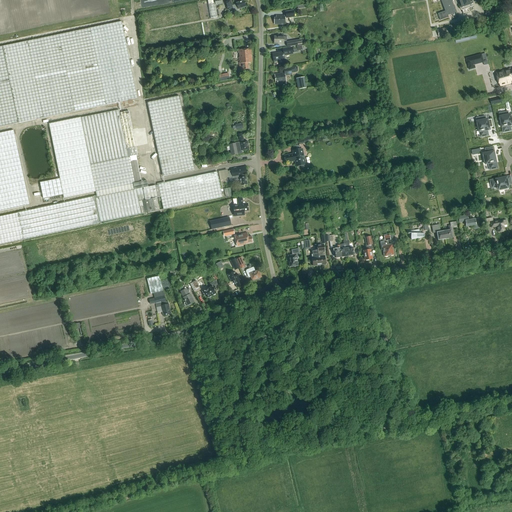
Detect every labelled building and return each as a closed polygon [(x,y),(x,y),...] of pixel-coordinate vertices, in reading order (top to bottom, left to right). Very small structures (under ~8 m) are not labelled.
[(210,0),(211,0),(208,1),(211,19),(217,17),(215,6),(223,4),(221,0),(210,0)] [(441,1),(445,11),(438,14),(440,21),(449,17),(448,16),(456,13),(452,1),(454,0),(459,0),(462,7),(461,7),(462,11),(473,7),(472,4),(471,0),(442,0),(443,0),(441,1)] [(231,1),(225,3),(228,10),(233,8),(234,12),(239,10),(238,9),(246,7),(244,1),(232,5),(231,1)] [(284,15),(284,16),(276,15),(276,18),(274,18),(274,19),(274,21),(274,25),(284,25),(284,19),(295,17),(294,10),(285,12),(286,15),(284,15)] [(0,126),(137,98),(122,21),(0,46),(0,126)] [(446,29),(446,28),(437,30),(439,37),(454,34),(452,28),(446,29)] [(284,44),(284,41),(286,41),(286,36),(284,36),(284,35),(281,35),(281,36),(274,36),(274,43),(279,44),(284,44)] [(283,49),(283,51),(272,54),(274,62),(285,60),(284,56),(293,54),(292,47),(283,49)] [(238,50),(240,65),(240,70),(249,69),(248,63),(252,63),(251,49),(238,50)] [(469,70),(476,68),(475,65),(484,62),(482,55),(466,59),(469,67),(469,70)] [(286,82),(285,75),(291,73),(295,72),(296,71),(297,70),(297,69),(297,68),(296,67),(284,69),(284,73),(274,74),(275,82),(277,81),(277,83),(286,82)] [(511,68),(496,72),(500,85),(500,87),(511,83),(511,68)] [(228,73),(219,75),(220,81),(230,79),(228,73)] [(298,89),(306,88),(304,77),(296,79),(298,89)] [(163,176),(195,170),(179,96),(148,103),(163,176)] [(161,201),(160,197),(149,200),(146,187),(148,187),(147,181),(142,182),(136,156),(138,155),(129,111),(119,113),(119,110),(49,124),(60,178),(40,183),(43,199),(63,194),(64,198),(96,191),(97,197),(96,197),(95,196),(0,216),(0,244),(141,214),(140,205),(143,204),(145,214),(160,210),(158,202),(161,201)] [(508,111),(499,113),(503,133),(511,131),(511,129),(511,124),(511,123),(511,115),(509,116),(508,111)] [(485,116),(476,118),(480,138),(489,136),(488,128),(493,127),(492,119),(486,120),(485,116)] [(0,211),(30,205),(14,130),(0,132),(0,211)] [(241,151),(249,149),(247,141),(235,143),(229,145),(232,156),(238,155),(238,154),(242,153),(241,151)] [(486,154),(483,155),(485,164),(488,164),(490,170),(498,169),(494,147),(485,149),(486,154)] [(304,167),(305,166),(302,150),(293,151),(294,154),(285,156),(286,162),(293,161),(295,162),(296,166),(301,165),(301,167),(302,168),(304,167)] [(228,171),(229,177),(230,180),(239,178),(241,186),(247,185),(246,177),(245,177),(244,174),(247,174),(245,167),(231,169),(231,171),(228,171)] [(164,209),(223,197),(217,172),(158,184),(164,209)] [(509,174),(490,178),(492,187),(499,186),(500,191),(509,189),(508,184),(511,183),(509,174)] [(158,185),(148,187),(146,187),(149,200),(160,197),(161,197),(158,185)] [(244,212),(248,211),(247,204),(245,204),(245,202),(243,202),(242,198),(233,199),(234,217),(244,216),(244,212)] [(475,229),(479,228),(478,219),(475,220),(475,219),(469,221),(468,215),(458,217),(459,223),(465,222),(466,227),(474,225),(475,229)] [(492,218),(489,219),(486,219),(487,225),(490,225),(491,228),(497,227),(498,232),(505,231),(504,225),(507,225),(506,220),(503,221),(499,222),(499,221),(493,222),(492,218)] [(225,226),(224,219),(214,222),(216,228),(225,226)] [(449,230),(444,231),(445,239),(449,239),(448,238),(452,238),(450,229),(451,229),(454,228),(453,222),(450,223),(451,226),(448,226),(449,230)] [(444,231),(441,232),(439,225),(432,226),(433,232),(436,232),(437,232),(438,240),(442,240),(445,239),(444,231)] [(424,237),(424,234),(419,233),(419,229),(409,231),(409,232),(409,233),(411,233),(411,238),(411,239),(424,237)] [(326,233),(327,235),(325,236),(326,242),(330,241),(330,242),(334,242),(333,236),(329,236),(329,232),(326,233)] [(235,236),(237,246),(239,246),(245,245),(244,244),(253,243),(251,236),(248,237),(247,236),(247,233),(235,236)] [(372,259),(370,250),(370,247),(373,247),(371,236),(366,237),(367,245),(366,245),(367,250),(363,251),(365,260),(366,260),(367,261),(369,260),(369,259),(372,259)] [(353,247),(349,248),(348,240),(346,241),(348,256),(354,255),(353,247)] [(342,257),(348,256),(346,241),(343,241),(343,244),(340,245),(340,248),(340,249),(342,257)] [(386,242),(380,243),(382,249),(383,249),(385,256),(386,256),(387,256),(388,255),(394,254),(392,245),(389,245),(389,243),(388,243),(387,243),(387,242),(386,242)] [(324,256),(323,252),(325,252),(325,251),(325,250),(325,248),(324,248),(324,245),(317,245),(318,250),(319,265),(326,265),(325,260),(326,260),(325,258),(325,257),(325,256),(324,256)] [(298,259),(298,255),(299,255),(298,249),(292,250),(292,255),(288,256),(289,260),(289,261),(289,263),(290,267),(297,265),(297,259),(298,259)] [(237,259),(241,268),(246,266),(242,257),(237,259)] [(235,258),(230,260),(235,271),(240,268),(235,258)] [(258,271),(255,272),(253,268),(247,270),(246,272),(248,277),(250,278),(251,277),(253,280),(261,277),(258,271)] [(237,287),(243,285),(241,281),(242,281),(239,275),(236,276),(234,272),(228,275),(231,282),(233,281),(235,284),(236,284),(237,287)] [(151,294),(163,291),(160,276),(147,279),(151,294)] [(206,290),(203,286),(199,279),(190,284),(195,293),(201,290),(205,296),(206,295),(208,298),(212,296),(208,287),(207,287),(208,289),(206,290)] [(213,283),(210,284),(211,286),(208,287),(212,296),(217,294),(215,291),(217,290),(215,287),(218,285),(216,281),(213,283)] [(179,288),(181,292),(184,298),(183,298),(186,303),(184,303),(186,307),(194,302),(190,294),(189,295),(184,285),(179,288)] [(157,308),(161,307),(161,310),(162,310),(164,316),(171,314),(169,304),(167,305),(164,296),(163,291),(153,293),(156,304),(157,308)]
